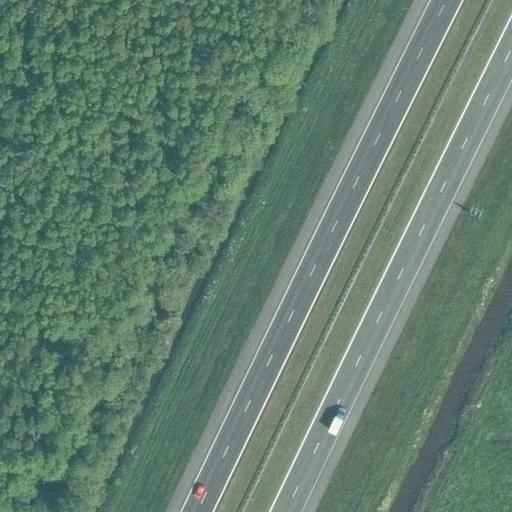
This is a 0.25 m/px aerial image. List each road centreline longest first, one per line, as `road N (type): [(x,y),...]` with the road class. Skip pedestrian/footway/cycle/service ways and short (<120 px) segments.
road 1 (motorway): [(445,0),(195,511)]
road 2 (motorway): [(284,511),(511,44)]
